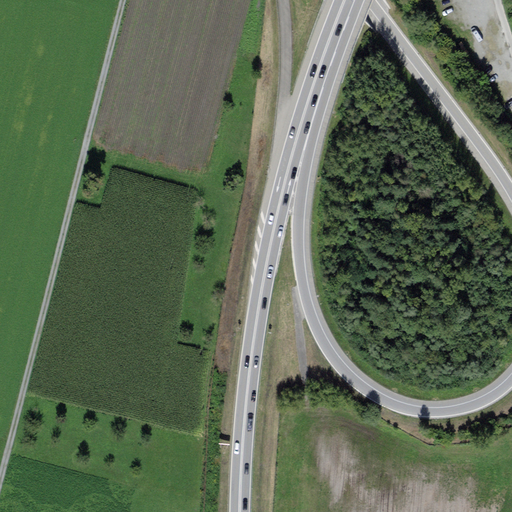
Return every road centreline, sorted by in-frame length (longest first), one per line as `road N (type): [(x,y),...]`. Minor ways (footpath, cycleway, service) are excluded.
road 1 (trunk): [(511,380),(458,409),(406,409),(362,387),(331,355),(305,298),(297,230),(320,63)]
road 2 (track): [(0,479),(123,0)]
road 3 (trunk): [(320,63),(261,288),(239,511)]
road 4 (trunk): [(369,0),(511,192)]
